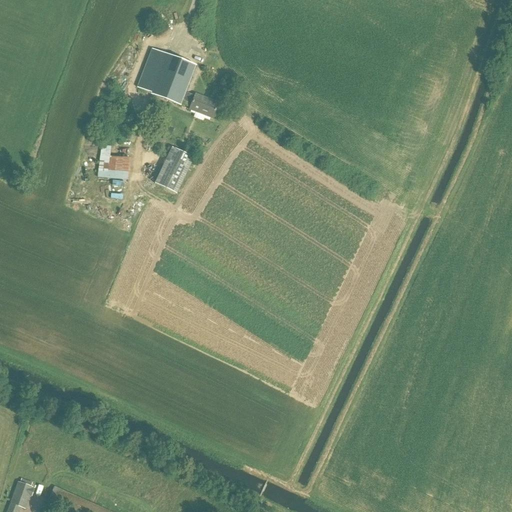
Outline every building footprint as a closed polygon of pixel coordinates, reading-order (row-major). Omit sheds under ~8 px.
[(137,89),(180,105),(182,101),(185,93),(195,67),(152,50),(137,89)] [(195,97),(185,93),(182,101),(192,104),(190,110),(212,119),(218,104),(195,95),(195,97)] [(159,132),(171,136),(173,129),(162,125),(159,132)] [(111,147),(101,146),(97,178),(130,182),(132,159),(110,157),(111,147)] [(194,159),(172,148),(154,184),(177,195),(194,159)] [(31,490),(33,485),(18,480),(10,503),(20,506),(25,508),(29,497),(31,497),(33,491),(31,490)] [(111,511),(54,486),(47,503),(67,511),(111,511)] [(18,511),(20,506),(10,503),(7,511),(11,511),(18,511)]
